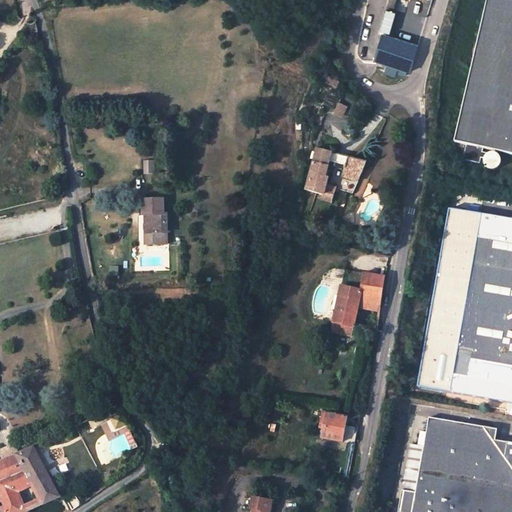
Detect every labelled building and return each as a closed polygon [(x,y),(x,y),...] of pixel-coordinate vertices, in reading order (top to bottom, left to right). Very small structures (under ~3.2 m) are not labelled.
[(397,10),(397,0),(389,0),(388,9),(397,10)] [(511,0),(488,0),(457,136),(511,149),(511,0)] [(419,47),(383,37),(377,62),(397,69),(396,72),(406,75),(408,72),(411,73),(419,47)] [(347,169),(348,171),(360,174),(366,162),(317,150),(306,190),(323,194),(322,198),(333,201),(335,190),(341,192),(342,188),(326,184),(331,165),(347,169)] [(158,162),(144,162),(144,173),(158,173),(158,162)] [(358,184),(360,174),(348,171),(345,180),(358,184)] [(147,218),(147,233),(164,232),(164,204),(161,205),(161,199),(141,200),(141,218),(147,218)] [(511,222),(481,218),(450,393),(511,403),(511,222)] [(384,293),(387,277),(365,272),(351,269),(349,282),(342,280),(341,287),(361,291),(362,289),(384,293)] [(355,323),(358,307),(361,291),(341,287),(341,288),(334,323),(355,327),(355,323)] [(361,291),(358,307),(370,309),(367,326),(377,328),(384,293),(362,289),(361,291)] [(348,417),(328,413),(323,437),(343,441),(344,434),(349,434),(350,426),(346,425),(348,417)] [(122,414),(110,419),(115,430),(126,425),(122,414)] [(511,511),(511,442),(496,440),(498,429),(431,418),(425,446),(409,444),(402,490),(417,492),(412,511),(511,511)] [(25,511),(60,496),(34,448),(0,462),(0,485),(6,511),(25,511)] [(412,511),(417,492),(402,490),(397,511),(412,511)] [(264,511),(267,500),(248,497),(246,506),(249,507),(248,511),(264,511)]
